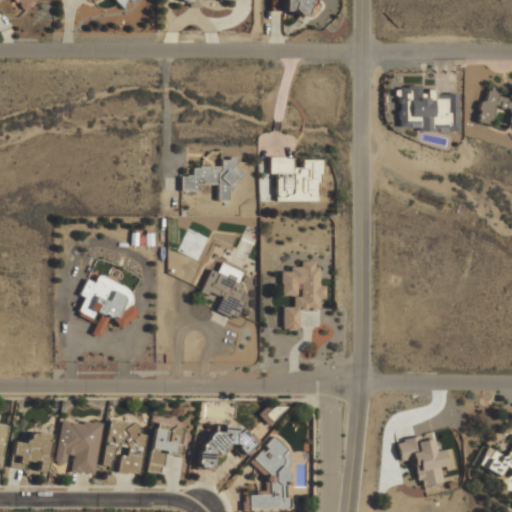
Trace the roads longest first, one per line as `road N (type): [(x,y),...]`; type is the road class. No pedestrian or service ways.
road 1 (tertiary): [(351,511),(360,414),(361,0)]
road 2 (residential): [(0,384),(511,381)]
road 3 (residential): [(511,51),(0,50)]
road 4 (residential): [(0,498),(167,499),(198,511)]
